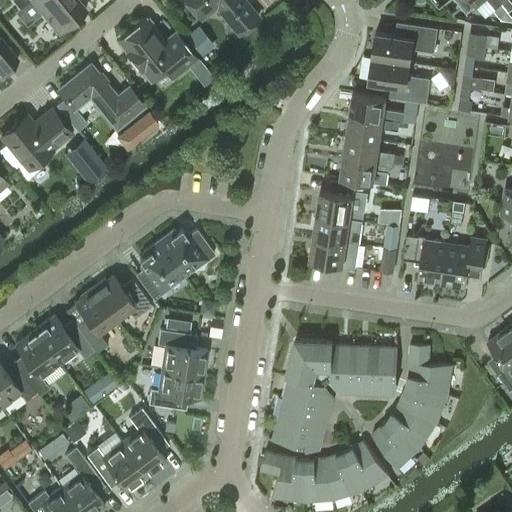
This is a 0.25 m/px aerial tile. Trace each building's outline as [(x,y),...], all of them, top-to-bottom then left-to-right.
[(33,0),(59,31),(85,10),(77,0),(13,0),(20,8),(29,0),(33,0)] [(187,0),(202,17),(216,5),(238,33),(259,16),(245,0),(187,0)] [(502,3),(499,0),(458,0),(467,10),(475,4),(476,5),(482,0),(488,0),(495,8),(502,3)] [(499,0),(502,3),(508,11),(511,7),(511,2),(510,0),(499,0)] [(502,3),(495,8),(501,15),(506,17),(511,14),(508,11),(502,3)] [(146,19),(119,41),(151,79),(172,62),(180,70),(195,58),(176,34),(165,42),(146,19)] [(376,31),(373,55),(410,61),(412,48),(434,51),(438,26),(415,23),(405,22),(403,35),(395,34),(376,31)] [(202,55),(214,45),(198,25),(186,35),(202,55)] [(470,31),(468,43),(486,45),(488,34),(470,31)] [(0,37),(0,72),(17,59),(0,37)] [(468,43),(465,64),(474,65),(475,56),(484,57),(486,45),(468,43)] [(373,55),(369,79),(388,82),(395,83),(393,97),(418,100),(426,102),(430,77),(408,74),(410,61),(373,55)] [(199,58),(189,66),(196,75),(206,67),(199,58)] [(90,63),(59,88),(75,107),(90,95),(117,128),(144,106),(128,86),(116,96),(90,63)] [(465,64),(462,86),(470,87),(480,88),(482,77),(472,75),(474,65),(465,64)] [(462,86),(460,98),(459,104),(459,108),(471,110),(473,99),(469,99),(470,87),(462,86)] [(350,112),(400,120),(404,120),(405,111),(384,108),(386,96),(353,91),(350,112)] [(511,115),(511,101),(511,105),(504,104),(502,114),(511,115)] [(2,135),(23,161),(18,165),(28,177),(44,164),(39,158),(71,133),(51,107),(32,122),(27,115),(2,135)] [(398,129),(400,120),(350,112),(347,133),(379,138),(381,127),(398,129)] [(148,113),(125,131),(135,144),(158,125),(148,113)] [(347,133),(344,154),(393,162),(395,152),(378,150),(379,138),(347,133)] [(85,136),(65,152),(89,181),(108,166),(85,136)] [(392,171),(393,162),(344,154),(341,176),(386,183),(388,170),(392,171)] [(320,189),(317,212),(363,219),(364,210),(366,196),(362,195),(363,187),(372,189),(373,182),(364,181),(364,183),(355,182),(331,178),(329,190),(320,189)] [(511,187),(505,186),(503,199),(511,201),(511,200),(511,187)] [(511,200),(511,201),(503,199),(501,212),(511,214),(511,227),(511,237),(511,200)] [(463,207),(464,201),(454,200),(453,209),(458,210),(463,207)] [(388,223),(400,224),(402,208),(381,208),(379,221),(388,223)] [(359,242),(363,219),(317,212),(313,236),(346,240),(359,242)] [(396,248),(400,224),(388,223),(385,246),(396,248)] [(158,239),(182,271),(202,256),(204,259),(214,251),(196,227),(187,234),(181,226),(177,229),(173,228),(158,239)] [(442,282),(448,241),(425,237),(425,235),(406,233),(403,257),(421,260),(418,279),(442,282)] [(448,241),(442,282),(466,286),(468,269),(481,271),(486,237),(472,235),(471,244),(448,241)] [(359,242),(346,240),(313,236),(310,259),(356,266),(359,242)] [(162,286),(182,271),(158,239),(143,250),(142,255),(139,257),(145,265),(135,272),(153,297),(164,289),(162,286)] [(393,271),(396,248),(385,246),(381,270),(393,271)] [(92,284),(107,305),(116,317),(128,308),(134,317),(151,304),(131,276),(120,284),(113,273),(107,277),(105,274),(92,284)] [(116,317),(107,305),(92,284),(78,294),(80,297),(75,301),(87,316),(77,324),(94,348),(96,351),(107,343),(98,330),(116,317)] [(202,298),(201,311),(213,312),(215,300),(202,298)] [(77,324),(71,317),(62,324),(54,313),(34,328),(60,362),(78,348),(84,356),(94,348),(77,324)] [(167,317),(165,328),(177,330),(179,319),(167,317)] [(210,325),(209,334),(220,336),(222,327),(210,325)] [(511,329),(511,328),(509,325),(490,339),(503,358),(493,365),(510,389),(511,387),(511,329)] [(41,375),(60,362),(34,328),(15,342),(23,353),(13,360),(36,390),(38,394),(49,386),(41,375)] [(162,366),(204,372),(207,348),(195,346),(197,333),(177,330),(165,328),(159,328),(158,342),(165,343),(162,366)] [(328,376),(332,343),(333,339),(295,338),(286,374),(289,375),(322,381),(328,376)] [(352,391),(355,344),(332,343),(328,376),(340,391),(352,391)] [(408,375),(407,382),(447,393),(449,381),(452,363),(429,363),(430,343),(411,343),(410,361),(408,375)] [(372,392),(374,345),(355,344),(352,391),(372,392)] [(374,345),(372,392),(394,393),(399,380),(397,380),(398,345),(374,345)] [(36,390),(13,360),(4,367),(0,361),(0,402),(1,404),(20,391),(25,398),(36,390)] [(150,387),(149,402),(179,407),(182,393),(187,394),(200,396),(204,372),(162,366),(158,388),(150,387)] [(107,389),(116,382),(108,371),(98,378),(107,389)] [(333,396),(322,381),(289,375),(283,400),(329,411),(333,396)] [(403,392),(399,401),(437,421),(444,403),(447,393),(407,382),(403,392)] [(88,405),(80,394),(65,405),(69,410),(65,413),(69,419),(88,405)] [(325,429),(329,411),(283,400),(278,419),(325,429)] [(396,407),(388,418),(420,446),(433,427),(437,421),(399,401),(396,407)] [(122,440),(146,474),(166,459),(159,449),(168,442),(142,406),(129,415),(138,428),(122,440)] [(385,421),(372,433),(397,467),(418,448),(420,446),(388,418),(385,421)] [(71,438),(82,430),(74,419),(63,427),(71,438)] [(319,448),(325,429),(278,419),(273,438),(306,447),(306,450),(319,448)] [(173,430),(174,422),(167,421),(165,429),(173,430)] [(67,438),(62,430),(51,438),(57,445),(67,438)] [(342,451),(361,489),(363,488),(388,474),(363,439),(346,450),(342,451)] [(128,488),(146,474),(122,440),(103,454),(97,445),(87,453),(110,485),(120,478),(128,488)] [(61,485),(80,511),(95,511),(105,505),(91,485),(100,478),(85,458),(76,445),(65,453),(79,472),(61,485)] [(7,448),(0,453),(0,459),(4,465),(14,458),(7,448)] [(304,500),(305,457),(285,455),(266,450),(262,468),(279,472),(273,495),(304,500)] [(333,497),(361,489),(342,451),(326,456),(333,497)] [(424,451),(418,457),(424,464),(430,458),(424,451)] [(304,500),(333,497),(326,456),(305,457),(304,500)] [(4,479),(0,482),(0,485),(3,490),(5,488),(9,486),(4,479)] [(80,511),(61,485),(48,494),(44,488),(28,501),(35,511),(80,511)]
